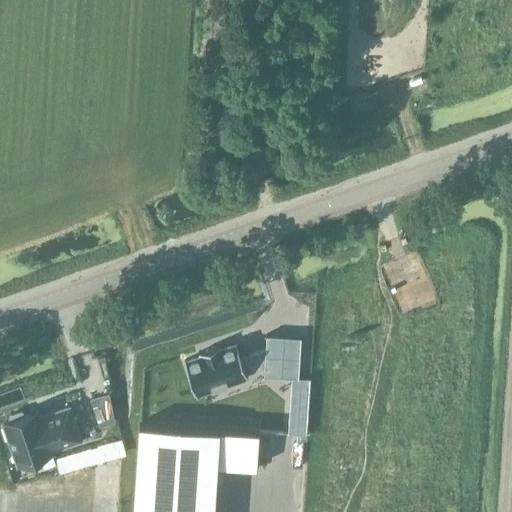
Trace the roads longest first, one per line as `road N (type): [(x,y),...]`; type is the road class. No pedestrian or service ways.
road 1 (unclassified): [(0,319),(511,143)]
road 2 (track): [(277,0),(262,149),(277,224)]
